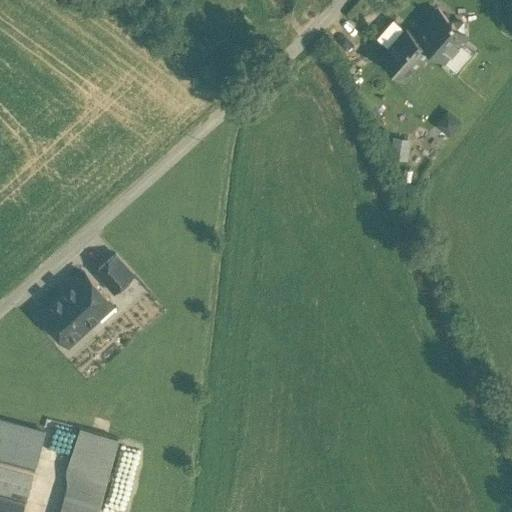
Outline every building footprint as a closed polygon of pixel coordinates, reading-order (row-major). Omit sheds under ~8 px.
[(452,19),(439,8),(416,34),(432,47),(431,48),(445,60),(463,38),(463,20),(455,20),(453,18),(452,19)] [(416,34),(407,26),(381,56),(405,77),(431,48),(432,47),(416,34)] [(446,106),(433,120),(447,132),(460,119),(446,106)] [(392,133),(391,156),(407,156),(408,134),(392,133)] [(114,301),(85,270),(41,310),(64,335),(84,317),(89,323),(114,301)] [(45,430),(0,418),(0,492),(26,500),(45,430)] [(82,427),(68,468),(67,468),(68,483),(60,511),(97,511),(119,437),(82,427)] [(0,492),(0,511),(22,511),(26,500),(0,492)]
